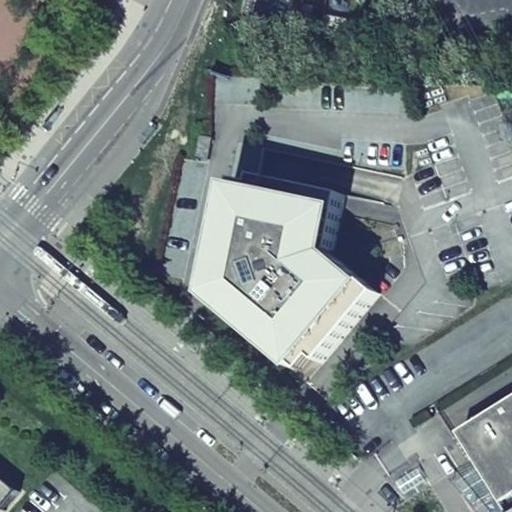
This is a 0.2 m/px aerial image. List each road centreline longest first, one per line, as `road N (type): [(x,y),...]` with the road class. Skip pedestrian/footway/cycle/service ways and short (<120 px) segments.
road 1 (unclassified): [(0,292),(261,511)]
road 2 (tertiary): [(0,247),(160,54),(185,0)]
